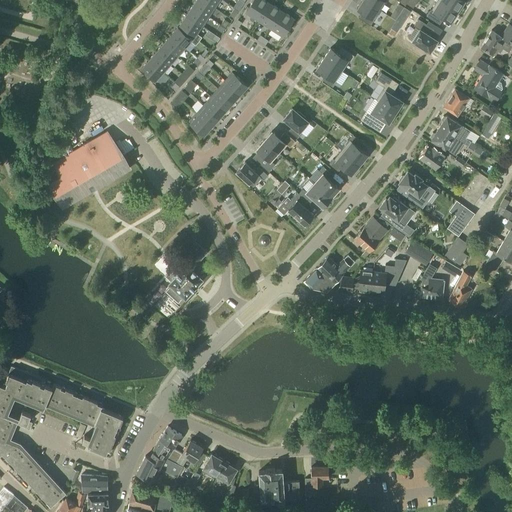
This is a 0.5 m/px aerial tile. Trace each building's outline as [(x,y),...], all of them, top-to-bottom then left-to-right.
[(215,8),(202,0),(195,0),(192,6),(209,17),(215,8)] [(220,0),(202,0),(215,8),(220,0)] [(269,3),(263,0),(253,0),(245,13),(258,21),(269,3)] [(363,0),(361,0),(356,9),(362,12),(358,18),(370,25),(380,10),(363,0)] [(383,0),(363,0),(380,10),(386,1),(383,0)] [(450,22),(457,11),(439,0),(436,0),(431,9),(430,9),(426,16),(439,24),(443,17),(450,22)] [(439,0),(457,11),(464,0),(463,0),(439,0)] [(281,11),(269,3),(258,21),(270,29),(281,11)] [(209,17),(192,6),(186,15),(202,26),(209,17)] [(281,11),(270,29),(282,37),(294,19),(281,11)] [(202,26),(186,15),(179,24),(196,35),(202,26)] [(415,27),(408,38),(417,44),(416,45),(423,49),(424,48),(429,51),(430,50),(431,51),(437,42),(436,41),(436,40),(430,36),(434,29),(418,19),(413,26),(415,27)] [(510,49),(511,49),(511,26),(508,25),(501,37),(508,42),(506,46),(510,48),(510,49)] [(170,35),(185,48),(193,40),(177,27),(170,35)] [(501,37),(491,31),(481,48),(494,56),(497,52),(499,53),(502,49),(508,53),(511,49),(510,49),(510,48),(506,46),(508,42),(501,37)] [(163,43),(178,57),(185,48),(170,35),(163,43)] [(156,51),(171,65),(178,57),(163,43),(156,51)] [(341,46),(337,52),(330,48),(323,58),(342,71),(349,61),(350,62),(354,55),(341,46)] [(149,60),(164,73),(171,65),(156,51),(149,60)] [(335,81),(342,71),(323,58),(316,69),(326,75),(322,80),(332,87),(336,82),(335,81)] [(496,101),(502,92),(501,91),(502,88),(501,82),(498,80),(502,74),(488,65),(479,59),(472,69),(482,75),(474,88),(488,97),(488,96),(496,101)] [(164,73),(149,60),(141,68),(157,81),(164,73)] [(188,65),(181,74),(187,78),(194,70),(188,65)] [(224,80),(239,93),(247,85),(232,72),(224,80)] [(384,87),(376,99),(374,98),(395,112),(402,101),(391,94),(398,83),(381,72),(375,81),(384,87)] [(179,86),(187,78),(181,74),(174,81),(175,83),(179,86)] [(187,85),(192,89),(196,84),(191,80),(187,85)] [(224,80),(217,88),(232,102),(239,93),(224,80)] [(225,110),(230,104),(232,102),(217,88),(210,96),(225,110)] [(457,115),(468,98),(454,89),(443,106),(457,115)] [(177,95),(181,99),(186,94),(182,90),(177,95)] [(181,99),(177,95),(172,101),(176,105),(181,99)] [(210,96),(203,104),(218,118),(225,110),(210,96)] [(388,123),(395,112),(374,98),(360,119),(371,126),(377,116),(388,123)] [(196,112),(211,126),(218,118),(203,104),(196,112)] [(488,118),(493,111),(483,105),(479,112),(488,118)] [(288,130),(297,138),(301,133),(309,122),(304,119),(305,117),(299,112),(298,113),(292,108),(283,118),(292,126),(288,130)] [(203,134),(211,126),(196,112),(188,121),(203,134)] [(481,134),(488,139),(501,118),(494,113),(481,134)] [(443,116),(441,120),(442,121),(438,128),(463,143),(467,146),(471,141),(465,138),(470,130),(446,115),(445,117),(443,116)] [(463,143),(438,128),(434,134),(432,133),(430,136),(431,138),(430,140),(444,149),(445,148),(455,155),(463,143)] [(106,131),(53,162),(60,174),(48,181),(64,207),(94,189),(129,169),(122,157),(115,147),(106,133),(107,132),(106,131)] [(279,138),(271,131),(264,140),(279,153),(286,145),(290,147),(295,141),(284,132),(279,138)] [(358,147),(362,142),(353,134),(349,139),(349,140),(341,150),(359,164),(367,154),(358,147)] [(256,149),(271,162),(279,153),(264,140),(256,149)] [(419,156),(419,158),(423,161),(425,161),(435,168),(444,154),(440,151),(440,150),(431,144),(430,146),(427,144),(419,156)] [(351,174),(359,164),(341,150),(333,159),(329,164),(338,171),(342,166),(351,174)] [(502,168),(506,162),(495,155),(491,161),(502,168)] [(244,162),(236,171),(252,186),(261,177),(263,180),(268,175),(258,167),(254,171),(244,162)] [(314,182),(331,196),(339,187),(328,178),(332,173),(322,165),(318,170),(322,173),(314,182)] [(473,204),(491,180),(477,170),(460,194),(473,204)] [(414,176),(407,171),(404,176),(402,176),(399,180),(399,182),(399,183),(410,191),(406,196),(422,208),(427,202),(419,196),(427,185),(420,181),(421,179),(415,174),(414,176)] [(331,196),(314,182),(309,178),(301,187),(302,188),(298,193),(306,200),(307,201),(312,196),(322,206),(331,196)] [(302,204),(306,200),(298,193),(297,192),(285,206),(288,209),(290,211),(289,212),(298,220),(299,218),(304,223),(313,214),(302,204)] [(401,230),(414,212),(393,197),(392,199),(389,196),(387,199),(386,198),(379,207),(394,217),(390,222),(401,230)] [(508,219),(511,212),(505,208),(509,201),(502,197),(494,210),(508,219)] [(458,236),(475,213),(463,205),(447,227),(458,236)] [(378,240),(387,230),(373,217),(364,228),(364,227),(363,228),(354,239),(369,252),(379,241),(378,240)] [(503,241),(511,246),(511,221),(508,219),(504,226),(510,229),(503,241)] [(491,240),(494,235),(486,230),(483,235),(491,240)] [(175,274),(169,282),(170,283),(164,290),(178,302),(184,295),(184,296),(193,287),(201,278),(198,275),(205,269),(198,263),(207,252),(188,235),(181,242),(187,248),(182,254),(188,260),(185,263),(175,274)] [(426,264),(433,253),(412,240),(405,252),(426,264)] [(511,262),(511,260),(511,246),(503,241),(496,254),(493,252),(489,258),(500,265),(504,258),(511,262)] [(463,252),(456,247),(448,258),(455,263),(456,261),(463,252)] [(391,262),(392,251),(384,250),(383,261),(391,262)] [(339,285),(342,275),(341,278),(339,277),(344,272),(345,272),(351,265),(344,259),(337,266),(327,257),(316,268),(325,276),(327,274),(339,285)] [(496,271),(500,265),(489,258),(485,265),(496,271)] [(421,287),(420,295),(441,298),(443,280),(430,278),(436,268),(429,264),(421,278),(422,279),(428,283),(428,287),(421,287)] [(458,269),(451,264),(446,271),(454,275),(458,269)] [(336,291),(339,285),(327,274),(325,276),(316,268),(305,280),(313,288),(314,287),(327,290),(328,289),(336,291)] [(371,290),(373,271),(360,270),(358,289),(359,289),(359,292),(365,293),(367,290),(371,290)] [(373,271),(371,290),(383,292),(386,273),(373,271)] [(462,307),(471,289),(466,286),(472,275),(463,271),(448,300),(462,307)] [(339,285),(336,291),(352,292),(353,277),(342,275),(339,285)] [(87,443),(88,443),(90,444),(89,446),(106,453),(108,448),(109,449),(116,434),(114,433),(118,424),(119,424),(123,416),(101,407),(102,406),(96,404),(97,402),(82,396),(82,397),(72,393),(73,392),(65,388),(64,390),(60,388),(61,386),(53,383),(51,387),(44,384),(44,386),(39,384),(40,382),(34,380),(37,376),(11,366),(8,373),(5,380),(7,381),(5,386),(0,383),(0,457),(6,464),(8,463),(13,468),(14,467),(18,471),(16,472),(27,484),(29,482),(36,490),(34,491),(45,503),(46,502),(50,506),(64,494),(19,444),(7,439),(15,419),(21,421),(19,425),(29,429),(32,422),(28,420),(30,414),(21,410),(17,420),(18,419),(4,414),(13,393),(44,406),(46,402),(96,423),(90,438),(84,435),(81,441),(87,443)] [(80,438),(85,425),(80,424),(75,436),(80,438)] [(172,450),(173,448),(181,435),(167,426),(159,439),(165,443),(164,445),(172,450)] [(166,459),(167,458),(172,450),(164,445),(165,443),(159,439),(152,450),(164,457),(164,458),(166,459)] [(199,465),(206,454),(200,450),(202,446),(191,439),(181,454),(199,465)] [(167,458),(176,463),(182,453),(173,448),(172,450),(167,458)] [(166,459),(164,458),(152,452),(149,458),(145,455),(136,472),(152,480),(159,468),(177,477),(178,474),(189,480),(194,472),(182,466),(176,463),(167,458),(166,459)] [(216,474),(224,461),(211,454),(203,467),(204,467),(201,471),(206,474),(206,473),(213,477),(215,474),(216,474)] [(215,474),(213,477),(216,478),(215,481),(217,481),(216,483),(224,483),(227,490),(226,494),(232,496),(236,485),(233,484),(235,477),(232,475),(236,468),(224,461),(216,474),(215,474)] [(305,495),(314,495),(314,485),(322,485),(322,478),(328,478),(328,466),(311,467),(311,477),(305,478),(305,495)] [(70,498),(74,489),(76,485),(74,483),(79,471),(72,468),(67,481),(71,482),(68,487),(69,487),(65,496),(70,498)] [(275,470),(275,468),(265,469),(265,470),(258,471),(259,482),(254,483),(254,489),(260,489),(260,500),(283,498),(283,500),(300,499),(299,480),(283,481),(282,469),(275,470)] [(92,492),(107,492),(105,492),(105,490),(107,490),(106,476),(81,474),(83,492),(92,491),(92,492)] [(0,511),(5,506),(13,495),(3,486),(0,490),(0,511)] [(169,511),(173,497),(132,486),(128,502),(153,508),(154,507),(169,511)] [(250,497),(249,489),(244,489),(245,506),(256,505),(255,497),(250,497)] [(105,511),(106,510),(106,508),(106,503),(108,503),(107,492),(92,492),(93,503),(89,503),(88,509),(85,509),(83,511),(82,511),(105,511)] [(13,495),(5,506),(13,511),(22,511),(27,507),(13,495)] [(78,511),(81,508),(65,498),(56,511),(78,511)]
